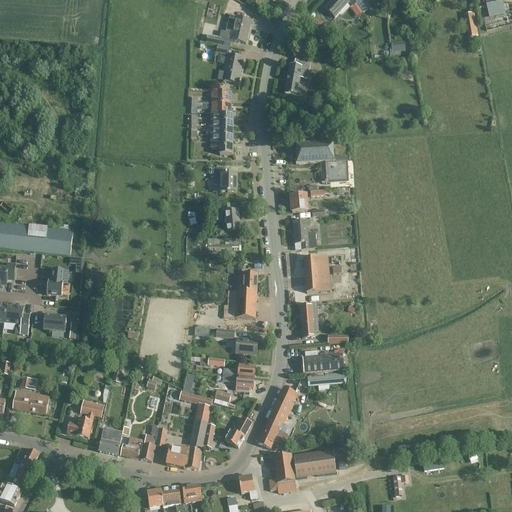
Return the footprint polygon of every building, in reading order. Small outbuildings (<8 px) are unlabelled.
[(356,4),(353,0),(344,0),(344,1),(343,0),(334,0),(325,10),(334,19),(346,6),(350,9),(356,4)] [(353,0),(356,4),(363,14),(369,9),(363,0),(353,0)] [(483,0),(484,6),(485,5),(486,7),(476,9),(479,21),(483,20),(486,33),(511,26),(511,5),(503,8),(503,6),(502,0),(483,0)] [(474,14),(465,15),(469,39),(478,38),(474,14)] [(207,36),(206,44),(217,46),(217,47),(229,49),(230,42),(245,45),(251,22),(230,17),(227,25),(234,27),(231,41),(207,36)] [(328,35),(315,33),(313,46),(326,48),(328,35)] [(217,46),(215,54),(227,57),(222,82),(237,85),(242,59),(228,56),(229,49),(217,47),(217,46)] [(289,66),(284,95),(299,97),(301,88),(298,87),(300,79),(307,81),(310,63),(294,60),(293,67),(289,66)] [(211,93),(211,105),(231,105),(231,94),(211,93)] [(231,116),(231,105),(211,105),(211,116),(231,116)] [(327,183),(347,181),(345,161),(335,162),(333,142),(294,145),(295,149),(293,150),(293,154),(295,154),(295,165),(320,163),(321,183),(325,183),(327,183)] [(232,156),(232,144),(211,143),(211,150),(219,150),(219,156),(232,156)] [(213,169),(213,181),(221,181),(221,194),(236,195),(237,175),(224,175),(224,169),(213,169)] [(292,214),(307,212),(306,196),(290,198),(292,214)] [(0,217),(14,219),(15,213),(12,212),(12,207),(0,205),(0,217)] [(226,234),(240,233),(238,211),(232,212),(231,205),(219,207),(220,214),(224,213),(226,234)] [(301,251),(317,249),(315,233),(307,234),(307,227),(310,227),(309,221),(293,223),(295,245),(301,244),(301,251)] [(0,249),(70,256),(73,233),(0,225),(0,249)] [(207,253),(222,253),(222,246),(215,246),(215,240),(207,240),(207,253)] [(228,246),(228,253),(241,253),(240,240),(232,241),(232,246),(228,246)] [(306,294),(330,293),(327,258),(303,260),(306,294)] [(58,259),(57,266),(71,268),(72,260),(58,259)] [(5,270),(0,269),(0,286),(3,287),(4,281),(10,281),(12,266),(5,265),(5,270)] [(45,280),(44,294),(58,296),(60,282),(64,282),(65,270),(48,268),(47,280),(45,280)] [(110,269),(100,269),(100,291),(109,291),(110,269)] [(242,293),(236,293),(236,308),(224,307),(223,319),(235,319),(235,320),(255,321),(257,276),(237,275),(237,284),(243,284),(242,293)] [(313,326),(318,326),(316,306),(311,306),(299,307),(301,327),(302,340),(314,339),(313,326)] [(5,308),(3,325),(21,327),(20,336),(27,337),(30,317),(22,316),(23,310),(5,308)] [(44,316),(43,331),(65,334),(66,318),(44,316)] [(234,340),(235,332),(217,330),(216,338),(234,340)] [(339,337),(328,337),(328,345),(339,345),(347,344),(347,342),(347,336),(339,337)] [(256,357),(257,343),(237,341),(236,355),(256,357)] [(304,376),(343,373),(342,357),(302,360),(304,376)] [(224,362),(221,362),(209,360),(208,367),(224,369),(224,362)] [(8,377),(10,365),(2,364),(0,376),(8,377)] [(224,371),(223,377),(253,380),(255,368),(238,366),(238,373),(224,371)] [(119,385),(122,369),(115,367),(111,383),(119,385)] [(253,380),(223,377),(222,383),(236,385),(236,393),(249,395),(249,390),(252,391),(253,380)] [(154,391),(155,386),(156,384),(157,380),(153,378),(152,381),(149,380),(147,389),(154,391)] [(31,381),(22,379),(20,390),(29,391),(31,381)] [(181,393),(182,393),(182,392),(172,387),(170,395),(176,396),(176,395),(178,395),(178,393),(181,394),(181,393)] [(279,432),(282,425),(284,426),(297,396),(283,390),(258,446),(274,453),(276,447),(281,449),(284,443),(286,436),(279,432)] [(46,417),(49,399),(16,393),(13,412),(46,417)] [(181,393),(181,394),(179,401),(194,405),(196,397),(182,393),(181,393)] [(229,405),(231,397),(217,393),(215,401),(229,405)] [(183,470),(184,470),(198,472),(201,454),(202,454),(203,449),(207,427),(207,425),(211,409),(212,401),(196,397),(194,405),(198,406),(189,450),(189,451),(190,451),(189,455),(186,454),(186,457),(189,458),(188,461),(185,461),(183,470)] [(101,419),(103,409),(103,406),(97,404),(96,406),(91,404),(91,403),(84,401),(81,415),(87,416),(86,422),(79,421),(78,427),(69,425),(67,435),(76,437),(76,438),(88,440),(92,424),(93,418),(101,419)] [(307,401),(305,407),(311,410),(314,404),(307,401)] [(237,450),(252,425),(242,419),(234,434),(230,431),(224,442),(237,450)] [(121,442),(122,436),(123,429),(111,427),(110,433),(108,439),(121,442)] [(141,442),(138,461),(150,464),(153,446),(157,431),(157,428),(152,427),(150,436),(152,436),(152,437),(146,436),(145,442),(141,442)] [(203,449),(211,450),(215,428),(207,427),(203,449)] [(157,431),(153,446),(165,449),(168,434),(157,431)] [(122,447),(120,457),(129,459),(138,461),(141,442),(133,440),(129,439),(128,448),(122,447)] [(117,457),(120,445),(101,441),(98,453),(117,457)] [(189,451),(189,450),(181,449),(180,452),(169,450),(166,467),(183,470),(184,470),(183,470),(185,461),(188,461),(189,458),(186,457),(186,454),(189,455),(190,451),(189,451)] [(17,476),(28,480),(35,465),(34,465),(39,455),(21,450),(13,466),(20,469),(17,476)] [(291,460),(291,457),(274,459),(276,481),(269,482),(270,493),(278,492),(278,495),(296,493),(294,480),(296,480),(296,481),(336,476),(333,454),(293,459),(291,460)] [(22,494),(28,480),(17,476),(14,481),(8,478),(4,487),(22,494)] [(408,477),(392,479),(395,498),(402,498),(401,485),(409,484),(408,477)] [(241,496),(249,495),(250,502),(258,501),(256,492),(254,493),(251,478),(238,480),(241,496)] [(22,494),(4,487),(3,486),(0,492),(0,503),(14,508),(22,494)] [(185,501),(185,504),(193,503),(192,500),(201,499),(199,486),(182,489),(183,501),(185,501)] [(190,511),(190,508),(185,508),(180,506),(178,489),(161,492),(162,502),(166,502),(166,509),(176,507),(176,511),(190,511)] [(162,502),(161,492),(147,494),(149,510),(162,508),(162,509),(166,509),(166,502),(162,502)] [(236,500),(227,501),(228,508),(237,507),(236,500)] [(262,503),(252,506),(253,511),(264,509),(262,503)]
